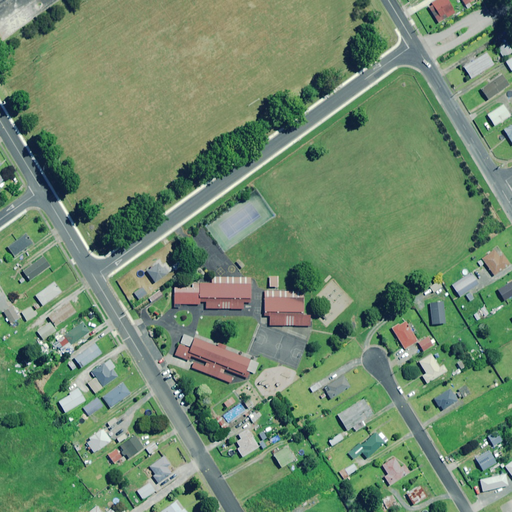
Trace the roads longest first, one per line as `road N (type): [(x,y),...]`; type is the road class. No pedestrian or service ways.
road 1 (unclassified): [(94,276),(414,43)]
road 2 (residential): [(94,276),(234,511)]
road 3 (residential): [(373,360),(466,511)]
road 4 (residential): [(414,43),(498,186)]
